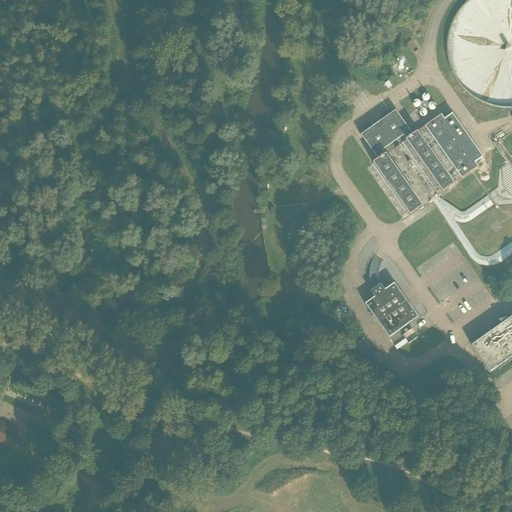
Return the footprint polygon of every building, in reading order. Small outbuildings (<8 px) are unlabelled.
[(511,0),(473,0),(469,3),(464,8),(460,12),(457,17),(454,22),(452,28),(450,35),(449,40),(448,44),(448,50),(448,56),(450,63),(451,68),(453,73),(455,78),(458,82),(462,87),(466,92),(470,95),(475,99),(479,101),(486,104),(492,106),(499,108),(508,108),(511,108),(511,0)] [(373,163),(372,163),(408,214),(409,215),(410,215),(409,214),(421,206),(421,207),(422,206),(385,154),(384,155),(382,151),(403,136),(406,139),(405,140),(406,141),(395,148),(431,199),(437,195),(477,167),(477,168),(478,167),(475,163),(483,157),(452,114),(444,119),(442,117),(441,115),(440,116),(413,135),(395,111),(394,111),(384,119),(372,127),(360,135),(378,160),(373,163)] [(386,289),(376,297),(368,303),(365,304),(368,308),(389,338),(417,317),(394,284),(386,289)] [(501,325),(471,345),(490,372),(511,356),(511,316),(498,321),(501,325)] [(363,339),(354,346),(358,350),(367,343),(364,338),(363,339)] [(367,343),(358,350),(362,355),(371,347),(370,346),(367,343)] [(377,352),(374,347),(365,354),(369,359),(377,352)] [(376,360),(381,356),(377,352),(373,356),(376,360)] [(376,360),(380,364),(384,360),(381,356),(376,360)] [(6,379),(2,387),(4,388),(7,389),(12,378),(7,376),(6,379)] [(0,441),(13,447),(19,431),(0,423),(0,441)]
